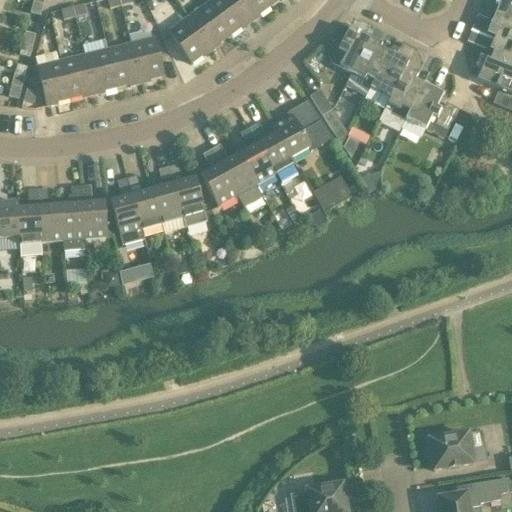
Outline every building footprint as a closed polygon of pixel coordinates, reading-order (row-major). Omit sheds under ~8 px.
[(120,8),(117,0),(110,0),(107,1),(110,11),(120,8)] [(117,0),(120,8),(132,6),(130,0),(117,0)] [(213,0),(207,5),(230,37),(241,29),(242,31),(250,24),(232,0),(213,0)] [(232,0),(250,24),(259,18),(258,17),(269,9),(262,0),(232,0)] [(262,0),(269,9),(280,1),(281,2),(283,0),(262,0)] [(494,15),(511,22),(511,0),(495,0),(496,1),(499,2),(494,15)] [(43,4),(34,2),(30,15),(39,18),(43,4)] [(187,19),(211,53),(220,46),(219,45),(230,37),(207,5),(187,19)] [(71,9),(73,20),(75,20),(77,27),(86,25),(84,17),(86,17),(83,6),(71,9)] [(73,20),(71,9),(61,12),(63,22),(73,20)] [(511,46),(511,22),(494,15),(491,23),(477,17),(472,30),(486,36),(511,46)] [(211,53),(187,19),(167,34),(190,66),(202,57),(203,59),(211,53)] [(351,76),(369,39),(364,37),(348,30),(337,51),(330,65),(351,76)] [(511,46),(486,36),(472,30),(466,43),(492,54),(488,61),(485,60),(484,60),(511,71),(511,46)] [(23,44),(32,46),(34,37),(25,34),(23,44)] [(369,90),(388,53),(376,47),(377,44),(369,39),(351,76),(363,82),(365,78),(373,82),(369,89),(369,90)] [(130,46),(140,86),(150,83),(149,82),(163,78),(154,40),(130,46)] [(32,46),(23,44),(19,57),(28,59),(32,46)] [(388,53),(369,90),(389,100),(385,107),(386,107),(408,63),(414,50),(402,44),(396,57),(388,53)] [(107,52),(116,90),(129,86),(129,88),(140,86),(130,46),(107,52)] [(414,50),(408,63),(386,107),(398,113),(400,110),(408,114),(404,121),(422,85),(415,81),(427,57),(414,50)] [(83,58),(93,97),(103,95),(103,93),(116,90),(107,52),(83,58)] [(60,64),(69,101),(82,98),(83,100),(93,97),(83,58),(60,64)] [(511,71),(484,60),(482,65),(483,65),(476,81),(499,91),(498,91),(511,96),(511,71)] [(69,101),(60,64),(36,70),(45,109),(57,106),(56,104),(69,101)] [(11,85),(21,88),(23,78),(14,76),(11,85)] [(21,88),(11,85),(8,98),(18,100),(21,88)] [(422,85),(404,121),(429,134),(441,111),(433,107),(439,94),(422,85)] [(33,104),(36,94),(26,91),(23,102),(33,104)] [(321,117),(331,111),(319,92),(309,99),(321,117)] [(511,101),(497,95),(493,106),(511,113),(511,101)] [(288,114),(291,120),(272,129),(293,167),(294,166),(290,160),(309,150),(300,134),(310,129),(319,124),(307,103),(288,114)] [(446,133),(458,111),(445,105),(434,127),(446,133)] [(330,132),(339,127),(331,115),(323,120),(330,132)] [(249,131),(253,139),(262,135),(257,126),(249,131)] [(298,178),(292,167),(293,167),(272,129),(272,130),(275,136),(257,146),(274,177),(276,176),(282,187),(298,178)] [(253,139),(249,131),(240,136),(245,144),(253,139)] [(343,150),(350,161),(359,145),(348,139),(343,150)] [(257,146),(238,156),(255,188),(274,177),(257,146)] [(211,152),(215,160),(224,156),(219,147),(211,152)] [(215,160),(211,152),(202,157),(207,165),(215,160)] [(243,210),(262,199),(255,188),(238,156),(219,167),(243,210)] [(367,162),(361,159),(358,165),(364,168),(367,162)] [(168,169),(170,179),(180,176),(177,167),(168,169)] [(243,210),(219,167),(199,178),(217,209),(236,198),(243,210)] [(170,179),(168,169),(158,172),(161,181),(170,179)] [(126,181),(129,190),(138,188),(135,178),(126,181)] [(206,224),(203,214),(194,180),(172,186),(182,220),(185,230),(206,224)] [(129,190),(126,181),(117,183),(120,193),(129,190)] [(152,192),(161,226),(182,220),(172,186),(152,192)] [(80,189),(81,198),(90,198),(89,188),(80,189)] [(332,198),(325,188),(314,196),(320,206),(332,198)] [(81,198),(80,189),(70,190),(71,199),(81,198)] [(37,192),(37,202),(47,201),(46,191),(37,192)] [(37,202),(37,192),(27,193),(28,202),(37,202)] [(131,197),(140,232),(161,226),(152,192),(131,197)] [(140,232),(131,197),(109,203),(119,238),(140,232)] [(0,240),(18,239),(19,247),(19,258),(20,258),(16,204),(0,204),(0,240)] [(16,204),(20,258),(41,257),(40,245),(41,245),(38,209),(17,211),(17,204),(16,204)] [(103,204),(81,206),(85,252),(84,242),(106,240),(103,204)] [(60,208),(62,243),(63,243),(63,254),(85,252),(81,206),(60,208)] [(38,209),(41,245),(62,243),(60,208),(38,209)] [(291,208),(285,212),(293,226),(299,222),(291,208)] [(263,231),(256,234),(260,242),(267,238),(263,231)] [(195,264),(203,261),(200,250),(192,252),(195,264)] [(182,264),(174,266),(177,277),(185,274),(182,264)] [(122,287),(130,286),(127,272),(119,274),(122,287)] [(104,275),(105,289),(120,288),(119,274),(104,275)] [(30,280),(22,281),(23,293),(31,293),(30,280)] [(87,289),(87,288),(79,288),(80,299),(88,298),(87,289)] [(470,453),(467,435),(462,436),(458,432),(449,433),(446,438),(428,441),(428,445),(425,450),(426,458),(431,461),(433,473),(487,464),(485,451),(470,453)] [(451,498),(438,500),(439,511),(480,511),(479,506),(501,503),(500,497),(510,495),(508,481),(450,491),(451,498)] [(306,492),(306,494),(290,497),(292,511),(346,511),(342,486),(306,492)]
